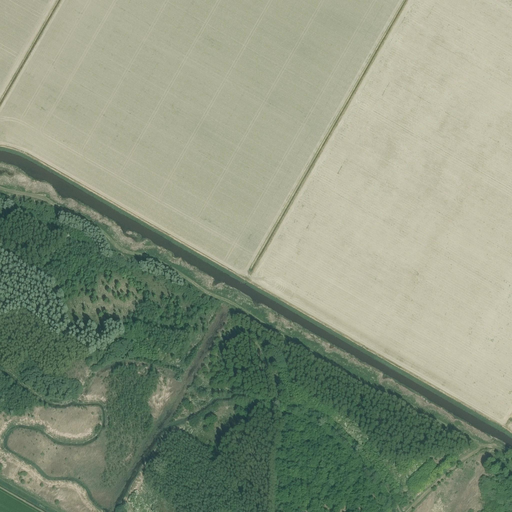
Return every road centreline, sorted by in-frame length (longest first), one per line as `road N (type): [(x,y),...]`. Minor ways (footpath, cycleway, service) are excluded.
road 1 (track): [(511,455),(250,315)]
road 2 (track): [(250,315),(160,261),(119,249),(82,218),(0,187)]
road 3 (track): [(399,511),(341,428),(279,399),(250,315)]
